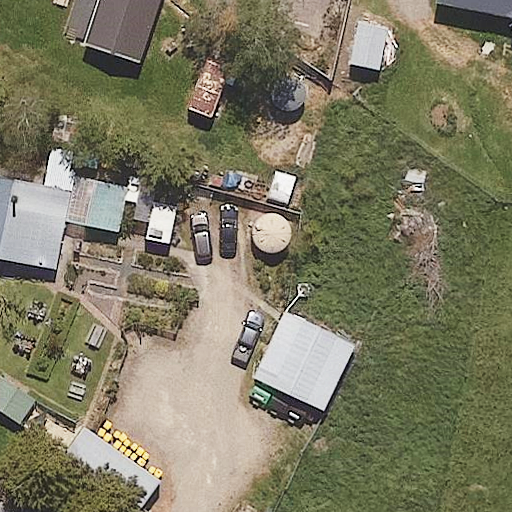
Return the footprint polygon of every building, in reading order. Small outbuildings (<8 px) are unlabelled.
[(511,0),(438,0),(438,3),(511,17),(511,0)] [(388,29),(359,22),(349,64),(379,70),(388,29)] [(232,68),(209,58),(188,109),(211,118),(232,68)] [(27,157),(22,184),(0,179),(0,258),(56,270),(65,221),(118,232),(129,177),(27,157)] [(356,344),(287,312),(256,379),(324,411),(356,344)] [(1,377),(0,378),(0,409),(21,423),(36,400),(1,377)] [(45,412),(34,434),(61,447),(53,463),(145,507),(163,470),(45,412)]
